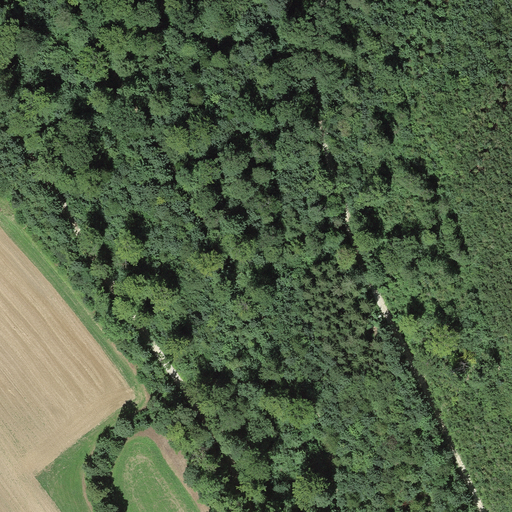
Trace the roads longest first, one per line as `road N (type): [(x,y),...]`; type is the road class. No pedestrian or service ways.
road 1 (track): [(342,511),(318,414),(106,71),(78,0)]
road 2 (track): [(324,0),(313,66),(343,214),(481,511)]
road 3 (track): [(0,106),(216,441),(250,511)]
road 4 (track): [(352,0),(442,171),(511,382)]
road 5 (track): [(511,222),(442,171),(452,121),(467,95),(511,64)]
